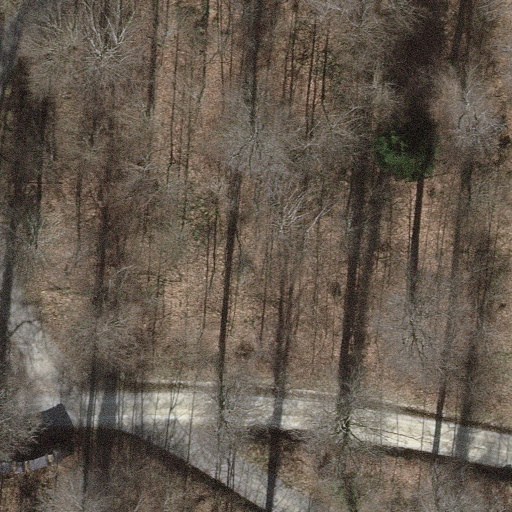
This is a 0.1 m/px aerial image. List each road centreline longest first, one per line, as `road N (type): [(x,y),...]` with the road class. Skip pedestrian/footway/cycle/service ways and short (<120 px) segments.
road 1 (track): [(511,452),(250,408),(0,416)]
road 2 (track): [(135,408),(293,511)]
road 3 (track): [(0,271),(40,350),(84,411)]
